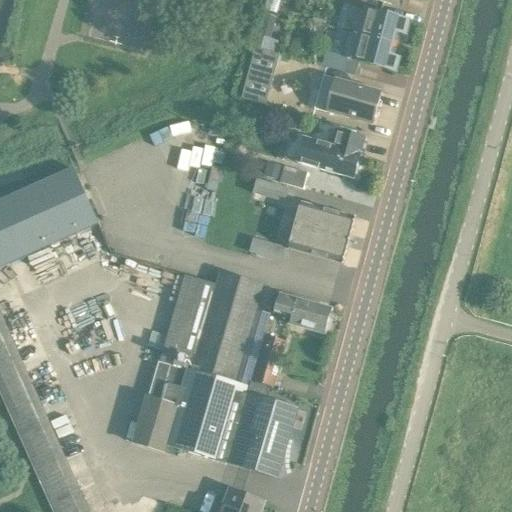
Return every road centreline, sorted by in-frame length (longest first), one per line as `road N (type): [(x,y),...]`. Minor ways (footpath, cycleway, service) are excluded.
road 1 (tertiary): [(309,511),(446,0)]
road 2 (unclassified): [(394,511),(511,73)]
road 3 (unknown): [(370,283),(188,239),(140,163)]
